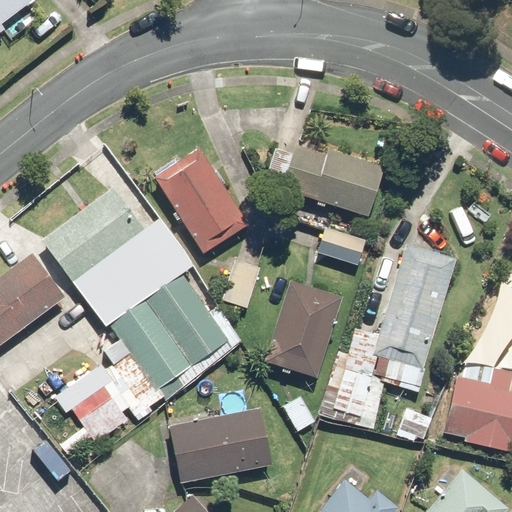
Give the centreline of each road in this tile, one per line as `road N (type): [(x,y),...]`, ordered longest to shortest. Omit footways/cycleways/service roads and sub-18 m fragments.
road 1 (residential): [(0,155),(98,75),(175,43),(252,31)]
road 2 (residential): [(252,31),(326,33),(428,65),(511,116)]
